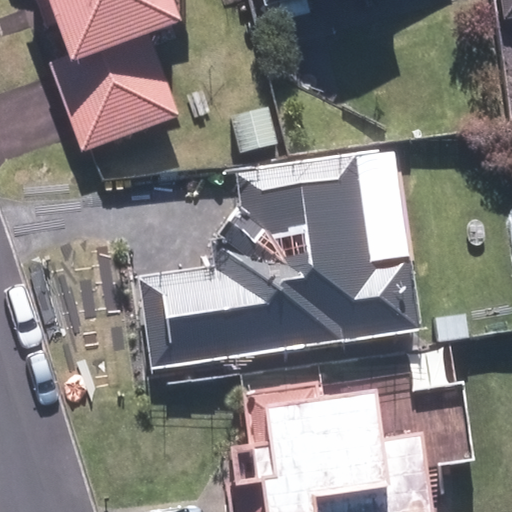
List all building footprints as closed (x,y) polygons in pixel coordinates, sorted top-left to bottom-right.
[(55,0),(81,62),(70,66),(60,70),(89,141),(184,103),(155,31),(182,20),(173,0),(55,0)] [(511,0),(503,0),(505,12),(511,11),(511,0)] [(286,145),(276,100),(235,109),(245,154),(286,145)] [(157,284),(163,346),(385,323),(384,311),(414,308),(409,258),(351,264),(342,174),(256,182),(259,214),(222,218),(227,265),(200,268),(201,280),(157,284)] [(477,455),(463,370),(413,379),(408,355),(241,383),(246,412),(271,408),(275,430),(235,437),(243,485),(264,481),(269,511),(245,511),(242,494),(229,496),(231,511),(441,511),(431,463),(477,455)]
